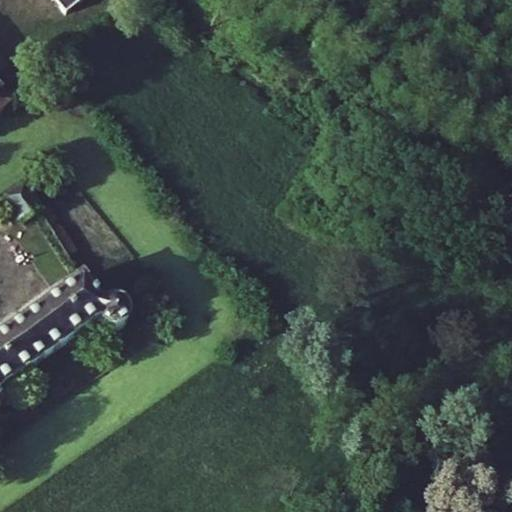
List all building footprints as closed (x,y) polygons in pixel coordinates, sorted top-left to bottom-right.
[(57,0),(69,14),(86,0),(57,0)] [(0,114),(14,104),(0,87),(0,114)] [(28,182),(4,198),(22,226),(46,210),(28,182)] [(85,268),(0,325),(0,402),(1,396),(107,316),(112,327),(120,328),(131,324),(134,315),(132,308),(126,300),(118,297),(109,302),(85,268)] [(408,344),(397,350),(407,368),(419,362),(408,344)]
